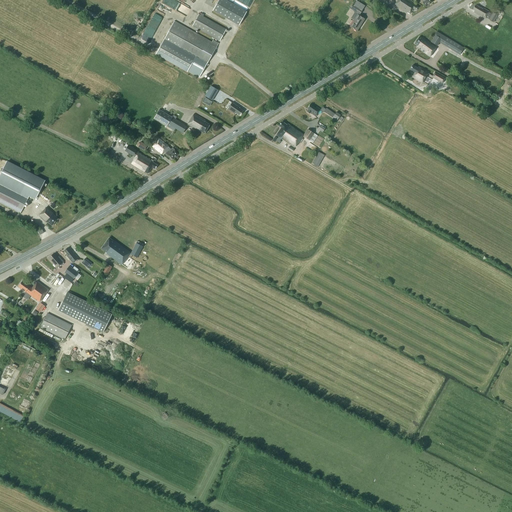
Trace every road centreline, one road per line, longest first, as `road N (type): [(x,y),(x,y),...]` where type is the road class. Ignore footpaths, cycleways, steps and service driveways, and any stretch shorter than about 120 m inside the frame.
road 1 (unclassified): [(0,277),(470,0)]
road 2 (primary): [(0,269),(454,0)]
